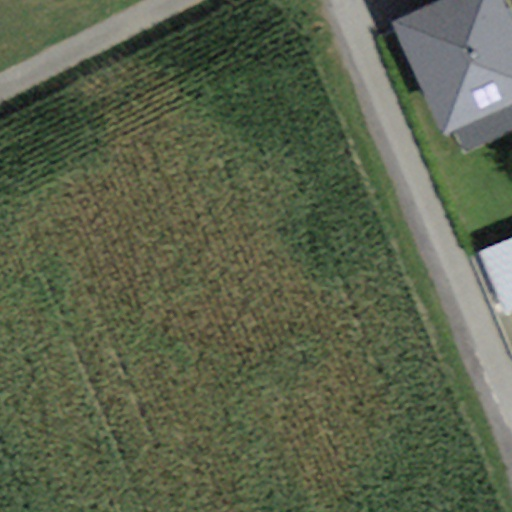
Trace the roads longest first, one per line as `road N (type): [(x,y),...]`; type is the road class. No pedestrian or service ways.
road 1 (unclassified): [(336,0),(511,423)]
road 2 (unclassified): [(0,83),(165,0)]
